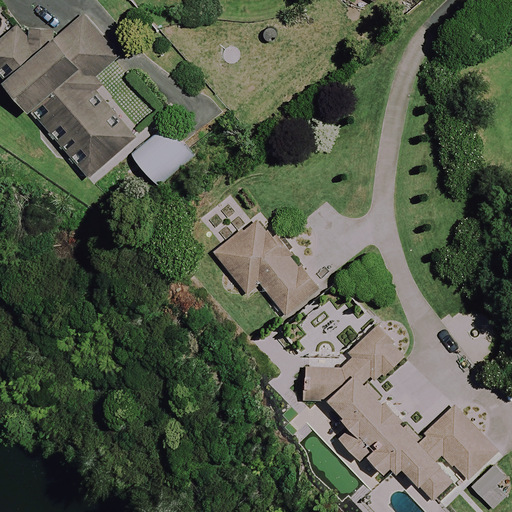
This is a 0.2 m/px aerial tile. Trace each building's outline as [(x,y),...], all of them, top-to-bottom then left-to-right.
[(85,15),(43,51),(20,24),(0,41),(0,74),(7,83),(5,84),(33,116),(35,114),(90,178),(138,137),(91,82),(121,56),(85,15)] [(192,153),(166,124),(131,155),(157,184),(192,153)] [(320,289),(261,216),(215,254),(248,294),(261,284),(287,316),(320,289)] [(305,400),(329,400),(345,417),(341,421),(348,429),(339,437),(360,460),(366,455),(384,474),(392,467),(396,472),(402,467),(433,501),(462,474),(468,481),(499,452),(451,401),(416,434),(372,387),(406,356),(378,326),(354,349),(349,353),(355,360),(345,368),(306,367),(305,400)] [(505,478),(495,468),(473,488),(493,510),(506,498),(496,486),(505,478)]
